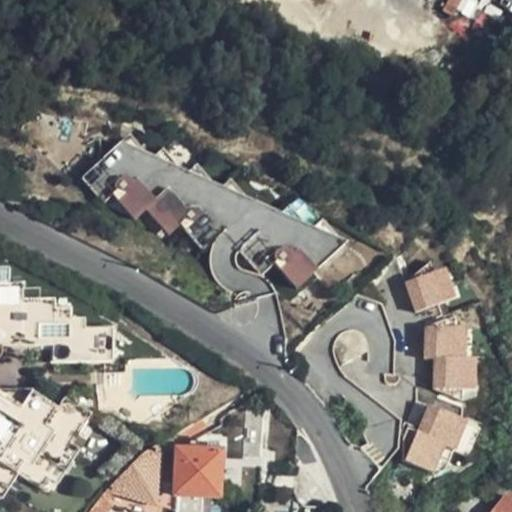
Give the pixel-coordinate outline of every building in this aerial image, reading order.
[(248,203),(110,150),(74,183),(96,206),(104,199),(127,224),(138,213),(161,238),(174,227),(178,232),(195,251),(219,229),(247,260),(261,248),(291,281),(310,266),(320,277),(338,260),(328,249),(337,243),(248,203)] [(351,250),(337,243),(328,249),(338,260),(351,250)] [(320,277),(310,266),(291,281),(301,292),(320,277)] [(441,281),(438,268),(411,291),(420,322),(462,308),(452,278),(441,281)] [(357,319),(370,356),(369,383),(397,384),(398,352),(383,310),(357,319)] [(37,328),(38,314),(4,313),(2,355),(23,356),(22,371),(82,375),(83,342),(59,341),(59,328),(37,328)] [(459,327),(429,337),(458,339),(459,327)] [(458,339),(429,337),(427,367),(439,368),(436,398),(467,411),(469,401),(475,401),(476,370),(470,370),(470,339),(458,339)] [(0,468),(6,472),(45,402),(16,386),(8,402),(0,397),(0,468)] [(430,415),(419,411),(408,437),(418,441),(430,415)] [(466,434),(430,415),(418,441),(444,455),(454,461),(466,434)] [(444,455),(418,441),(408,437),(403,449),(403,468),(431,483),(444,455)] [(154,447),(105,489),(156,505),(160,461),(160,456),(154,447)] [(177,453),(177,462),(175,498),(216,501),(219,455),(177,453)] [(454,461),(444,455),(431,483),(442,489),(454,461)] [(175,498),(177,462),(160,461),(156,505),(174,511),(175,498)] [(511,511),(511,504),(501,495),(488,511),(511,511)]
